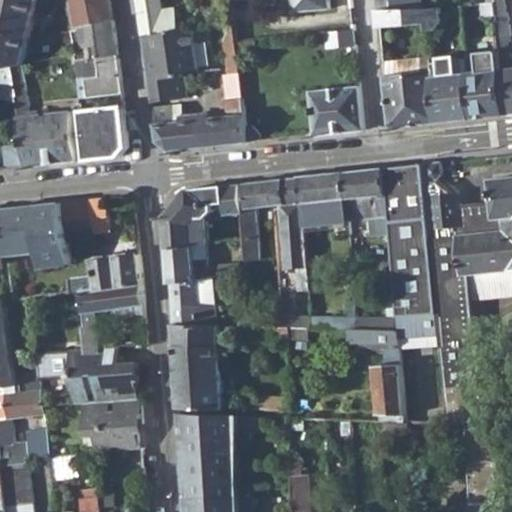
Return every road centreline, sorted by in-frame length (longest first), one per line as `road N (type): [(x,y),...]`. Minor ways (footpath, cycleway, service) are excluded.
road 1 (residential): [(147,172),(168,511)]
road 2 (residential): [(147,172),(380,153)]
road 3 (residential): [(124,0),(147,172)]
road 4 (residential): [(363,0),(380,153)]
road 5 (residential): [(0,188),(147,172)]
road 6 (residential): [(380,153),(511,137)]
